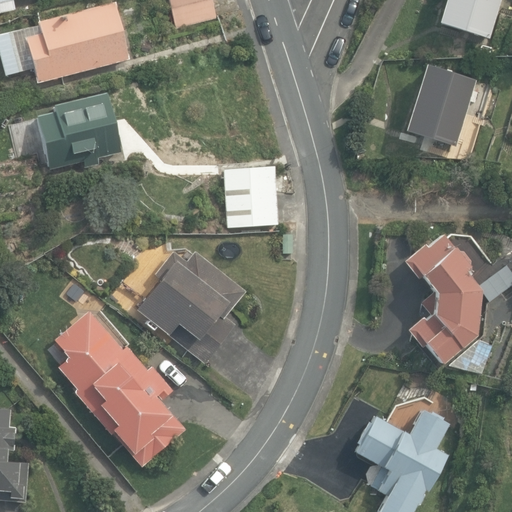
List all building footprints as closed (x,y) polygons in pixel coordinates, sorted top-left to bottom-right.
[(0,0),(0,12),(15,9),(12,0),(0,0)] [(216,18),(211,0),(169,0),(176,28),(216,18)] [(443,0),(437,22),(487,38),(499,0),(443,0)] [(26,38),(37,82),(128,59),(113,3),(34,23),(37,35),(26,38)] [(404,130),(454,146),(475,79),(425,63),(404,130)] [(39,114),(48,167),(82,161),(83,168),(101,165),(99,158),(122,151),(107,91),(52,103),(54,111),(39,114)] [(221,171),(226,229),(277,225),(272,166),(221,171)] [(282,233),(283,254),(293,253),(292,232),(282,233)] [(418,336),(441,363),(475,335),(479,290),(463,270),(469,266),(442,234),(427,247),(424,243),(405,259),(433,292),(430,314),(434,319),(428,324),(421,316),(405,329),(414,340),(418,336)] [(157,278),(135,309),(169,334),(167,337),(201,363),(231,323),(222,316),(242,290),(191,252),(185,259),(170,248),(151,273),(157,278)] [(75,391),(138,469),(186,430),(161,399),(173,389),(154,366),(148,371),(128,346),(122,351),(88,310),(54,339),(68,356),(57,365),(77,390),(75,391)] [(8,501),(25,502),(28,461),(5,460),(6,448),(12,449),(14,427),(5,426),(7,408),(0,407),(0,489),(9,490),(8,501)] [(377,511),(410,511),(423,488),(428,490),(447,454),(435,448),(447,423),(417,408),(407,428),(393,421),(391,424),(373,415),(353,454),(386,472),(379,487),(388,492),(377,511)]
